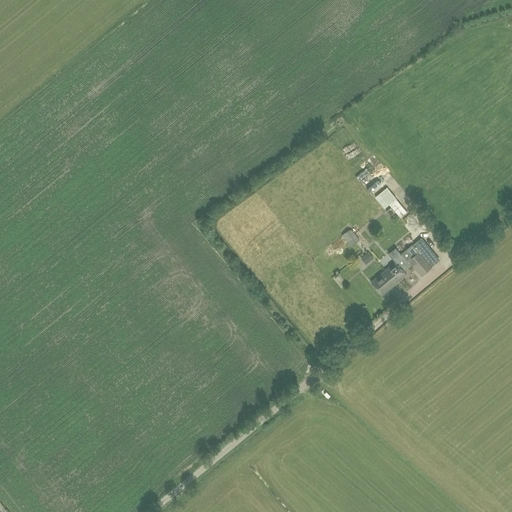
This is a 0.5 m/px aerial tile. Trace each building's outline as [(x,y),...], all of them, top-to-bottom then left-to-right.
[(389,185),(378,196),(387,206),(398,195),(389,185)] [(401,215),(408,211),(400,197),(393,201),(401,215)] [(341,236),(350,247),(358,241),(350,229),(341,236)] [(406,275),(403,271),(411,265),(420,276),(439,260),(421,238),(402,254),(408,260),(400,267),(395,262),(384,271),(395,284),(406,275)] [(369,250),(363,257),(372,264),(377,256),(369,250)] [(381,296),(395,284),(384,271),(370,283),(381,296)]
